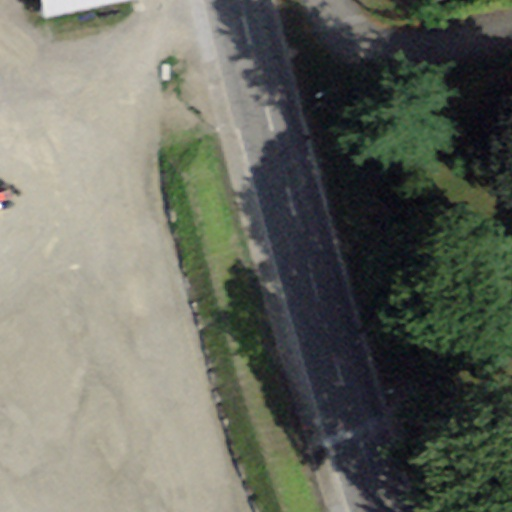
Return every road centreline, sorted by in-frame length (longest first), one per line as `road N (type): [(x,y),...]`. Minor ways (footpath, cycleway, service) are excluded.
road 1 (primary): [(378,511),(246,65),(234,0)]
road 2 (unknown): [(315,0),(324,38),(358,55),(386,58),(511,29)]
